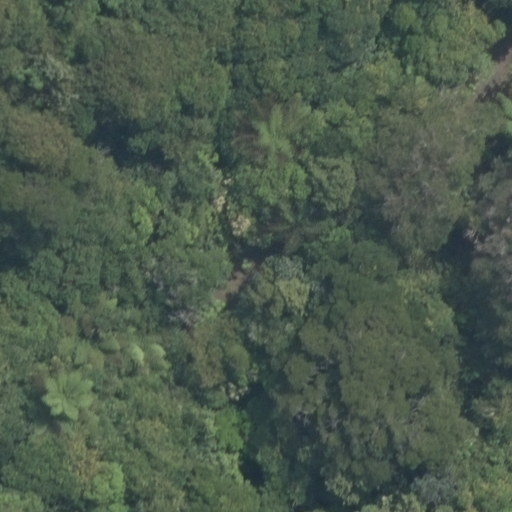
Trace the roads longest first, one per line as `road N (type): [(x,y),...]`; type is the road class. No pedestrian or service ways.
road 1 (track): [(238,311),(216,281),(303,169),(366,49),(359,0)]
road 2 (track): [(511,276),(443,109)]
